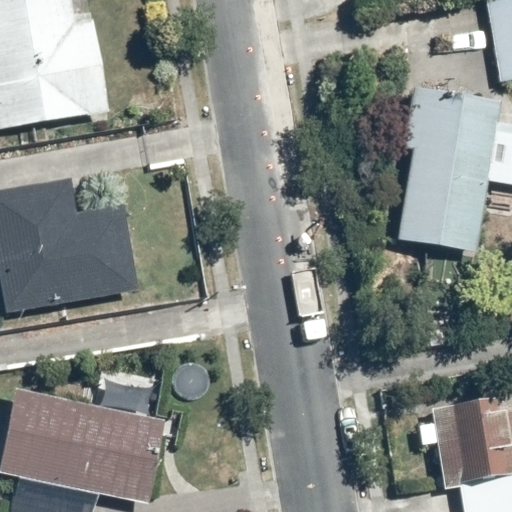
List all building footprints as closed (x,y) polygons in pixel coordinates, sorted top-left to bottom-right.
[(69,0),(0,0),(0,131),(109,114),(94,24),(74,27),(69,0)] [(511,0),(484,0),(494,82),(511,79),(511,0)] [(417,93),(393,243),(474,256),(485,185),(511,189),(511,130),(492,128),(495,106),(417,93)] [(75,217),(69,182),(0,193),(0,285),(5,317),(139,294),(124,209),(75,217)] [(17,394),(0,469),(0,476),(21,481),(14,511),(90,511),(95,492),(145,503),(162,426),(17,394)] [(459,511),(511,511),(511,421),(509,401),(430,413),(440,493),(456,490),(459,511)]
